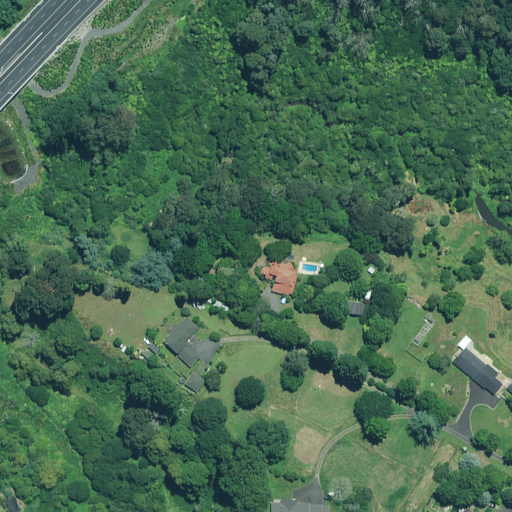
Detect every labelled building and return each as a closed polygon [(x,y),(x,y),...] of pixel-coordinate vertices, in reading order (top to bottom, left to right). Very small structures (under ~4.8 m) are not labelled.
[(290,294),(293,294),(298,273),(291,272),(295,270),(292,261),(279,265),(270,262),(260,269),(265,278),(271,275),(276,276),(272,292),(289,296),(290,294)] [(221,304),(215,301),(213,306),(219,309),(221,304)] [(436,320),(427,313),(424,317),(433,324),(436,320)] [(199,329),(187,318),(164,343),(190,368),(200,357),(186,343),(199,329)] [(463,352),(454,363),(493,395),(502,384),(494,377),(497,374),(467,349),(472,342),(464,335),(455,345),(463,352)] [(160,350),(152,343),(148,347),(155,354),(160,350)] [(204,382),(194,374),(185,385),(196,393),(204,382)] [(297,503),(297,500),(270,499),(270,503),(269,511),(328,511),(329,507),(322,507),(322,504),(297,503)]
